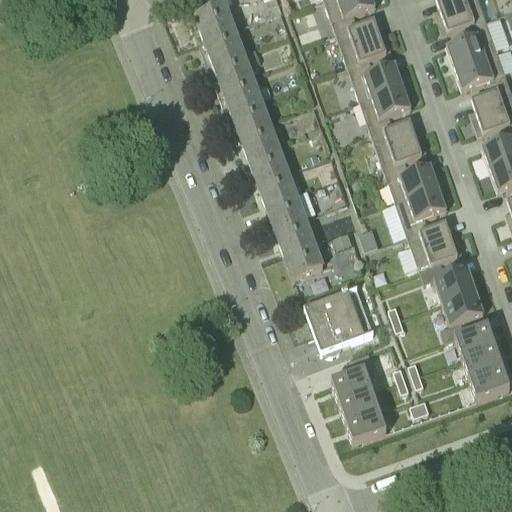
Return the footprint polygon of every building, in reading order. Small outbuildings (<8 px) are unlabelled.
[(345,0),(323,8),(335,41),(356,33),(353,23),(374,15),(369,0),(345,0)] [(485,27),(475,0),(451,0),(434,6),(438,18),(433,19),(441,43),(463,35),(485,27)] [(493,14),(511,7),(511,0),(480,0),(482,5),(489,3),(493,14)] [(202,46),(232,35),(224,11),(193,22),(202,46)] [(511,17),(487,26),(496,53),(511,48),(511,17)] [(373,27),(356,33),(335,41),(347,76),(369,68),(390,61),(382,37),(377,39),(373,27)] [(496,61),(485,27),(463,35),(467,46),(445,54),(453,76),(496,61)] [(211,70),(241,59),(232,35),(202,46),(211,70)] [(220,94),(250,82),(241,59),(211,70),(220,94)] [(508,94),(496,61),(453,76),(461,98),(482,91),(486,102),(508,94)] [(369,68),(347,76),(359,109),(402,94),(394,71),(372,79),(369,68)] [(229,118),(259,106),(250,82),(220,94),(229,118)] [(402,94),(359,109),(370,142),(392,135),(388,124),(410,116),(402,94)] [(511,131),(511,105),(508,94),(486,102),(470,107),(474,119),(469,121),(477,144),(499,136),(511,131)] [(238,142),(268,130),(259,106),(229,118),(238,142)] [(409,129),(392,135),(370,142),(382,177),(404,170),(426,162),(418,139),(413,140),(409,129)] [(247,166),(277,154),(268,130),(238,142),(247,166)] [(511,168),(511,131),(499,136),(502,147),(481,155),(488,177),(511,168)] [(256,189),(286,178),(277,154),(247,166),(256,189)] [(511,193),(511,168),(488,177),(496,199),(511,193)] [(404,170),(382,177),(394,210),(437,195),(430,173),(408,180),(404,170)] [(265,213),(295,202),(286,178),(256,189),(265,213)] [(437,195),(394,210),(406,244),(427,236),(424,225),(445,217),(437,195)] [(273,237),(304,226),(295,202),(265,213),(273,237)] [(282,261),(313,250),(304,226),(273,237),(282,261)] [(431,247),(427,236),(406,244),(418,278),(461,263),(453,239),(431,247)] [(313,250),(282,261),(291,285),(322,274),(313,250)] [(439,271),(419,278),(423,291),(433,287),(444,283),(439,271)] [(444,283),(433,287),(441,310),(473,299),(465,276),(444,283)] [(372,341),(364,319),(355,296),(346,299),(346,297),(340,299),(341,301),(303,316),(303,317),(304,317),(312,338),(320,359),(319,359),(319,361),(336,354),(336,355),(337,356),(338,357),(339,358),(341,358),(343,358),(344,357),(345,357),(346,356),(346,355),(347,354),(347,353),(347,351),(347,350),(372,341)] [(441,310),(449,333),(460,329),(481,322),(473,299),(441,310)] [(398,326),(394,314),(387,317),(391,328),(398,326)] [(402,337),(398,326),(391,328),(395,340),(402,337)] [(460,329),(449,333),(439,337),(444,350),(454,346),(465,342),(460,329)] [(465,342),(454,346),(461,367),(493,356),(486,335),(465,342)] [(500,376),(493,356),(461,367),(468,387),(500,376)] [(351,383),(363,379),(372,375),(367,361),(346,369),(351,383)] [(418,382),(414,371),(407,373),(411,385),(418,382)] [(404,387),(400,376),(392,378),(396,390),(404,387)] [(468,387),(475,408),(507,397),(500,376),(468,387)] [(351,383),(330,390),(338,411),(370,399),(363,379),(351,383)] [(418,382),(411,385),(415,396),(422,393),(418,382)] [(396,390),(400,401),(408,398),(404,387),(396,390)] [(377,420),(370,399),(338,411),(345,431),(377,420)] [(420,422),(428,420),(424,408),(416,411),(420,422)] [(413,425),(420,422),(416,411),(409,414),(413,425)] [(345,431),(352,452),(384,441),(377,420),(345,431)] [(420,456),(380,466),(383,478),(423,468),(420,456)]
